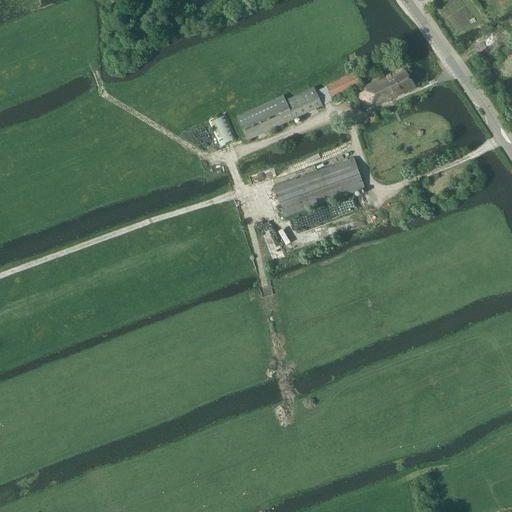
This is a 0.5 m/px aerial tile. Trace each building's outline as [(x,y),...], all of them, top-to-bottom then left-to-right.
[(414,88),(405,68),(385,77),(385,78),(364,88),(366,91),(356,96),(362,109),(372,104),(374,108),(414,88)] [(362,85),(356,73),(326,86),(332,99),(357,87),(362,85)] [(315,88),(286,101),(294,119),(323,106),(315,88)] [(286,101),(284,97),(237,118),(248,140),(294,119),(286,101)] [(225,115),(209,122),(220,146),(235,139),(225,115)] [(365,188),(355,159),(274,187),(284,217),(365,188)]
